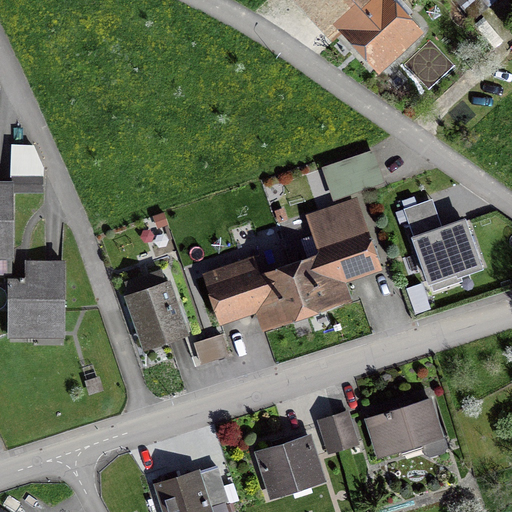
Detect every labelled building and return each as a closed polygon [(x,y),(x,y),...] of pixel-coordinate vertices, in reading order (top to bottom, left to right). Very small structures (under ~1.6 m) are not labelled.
[(316,0),(378,67),(415,33),(384,0),(316,0)] [(484,8),(477,0),(454,0),(471,20),(484,8)] [(323,170),(333,199),(353,192),(348,179),(376,170),(371,154),(323,170)] [(11,161),(11,185),(11,193),(40,193),(40,161),(11,161)] [(10,245),(11,193),(11,185),(0,185),(0,260),(8,260),(8,245),(10,245)] [(331,256),(339,277),(374,265),(353,205),(315,218),(329,257),(331,256)] [(488,259),(470,208),(411,229),(429,280),(488,259)] [(329,257),(289,270),(304,312),(339,300),(332,279),(339,277),(331,256),(329,257)] [(62,324),(62,264),(29,264),(29,283),(23,283),(23,279),(18,279),(18,282),(7,282),(7,336),(32,336),(32,324),(62,324)] [(205,277),(219,318),(261,303),(268,324),(304,312),(289,270),(248,284),(241,264),(205,277)] [(145,347),(143,340),(179,328),(181,335),(183,334),(166,285),(127,298),(144,348),(145,347)] [(220,339),(207,343),(213,362),(226,358),(220,339)] [(207,343),(194,347),(200,366),(213,362),(207,343)] [(89,394),(100,390),(96,380),(85,383),(89,394)] [(427,400),(366,419),(377,454),(419,441),(420,445),(439,439),(427,400)] [(341,446),(354,442),(346,415),(332,419),(341,446)] [(319,423),(327,451),(341,446),(332,419),(319,423)] [(320,478),(307,438),(257,454),(270,494),(291,487),(290,482),(303,477),(305,483),(320,478)] [(226,502),(216,469),(197,475),(207,509),(226,502)] [(197,475),(196,473),(155,486),(163,511),(208,511),(207,509),(197,475)]
